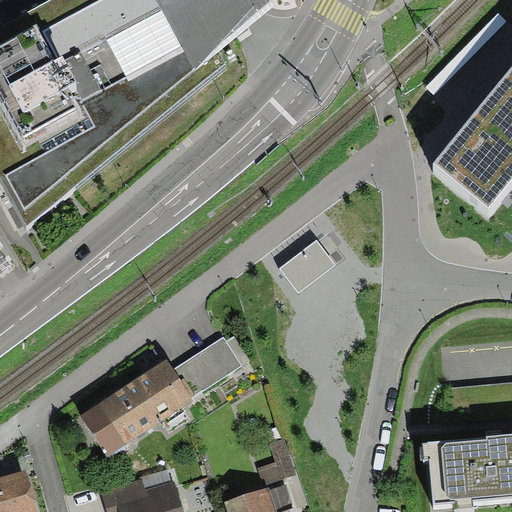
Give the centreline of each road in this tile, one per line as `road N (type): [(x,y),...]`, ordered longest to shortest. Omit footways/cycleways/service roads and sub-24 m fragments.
road 1 (residential): [(404,275),(397,154),(366,164),(29,414)]
road 2 (primary): [(343,0),(312,62),(265,117),(0,337)]
road 3 (residential): [(355,511),(404,275)]
